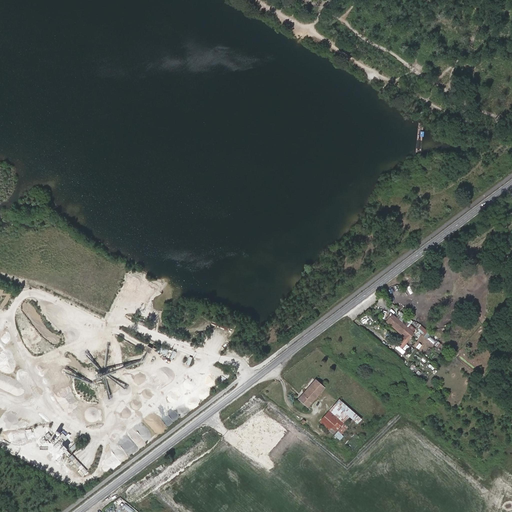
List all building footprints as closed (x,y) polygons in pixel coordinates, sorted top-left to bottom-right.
[(391,316),(391,317),(409,332),(413,335),(417,329),(395,312),(391,316)] [(409,332),(391,317),(390,318),(408,332),(409,332)] [(408,332),(390,318),(387,322),(401,335),(401,334),(404,337),(408,332)] [(418,329),(425,335),(428,331),(421,325),(418,329)] [(405,344),(413,335),(409,332),(408,332),(404,337),(401,341),(405,344)] [(405,344),(401,341),(397,346),(401,349),(405,344)] [(173,359),(176,351),(170,349),(167,357),(173,359)] [(325,387),(316,379),(299,399),(308,407),(325,387)] [(361,419),(340,400),(336,405),(350,418),(357,424),(361,419)] [(336,405),(330,411),(339,419),(345,424),(350,418),(336,405)] [(339,419),(330,411),(322,420),(331,428),(339,419)] [(167,426),(174,421),(168,415),(162,421),(167,426)] [(58,448),(62,444),(68,449),(74,441),(69,437),(69,438),(61,432),(52,442),(58,448)] [(79,443),(85,438),(82,434),(77,439),(79,443)] [(72,459),(74,457),(65,450),(63,453),(72,459)] [(74,458),(71,461),(85,475),(88,472),(74,458)]
